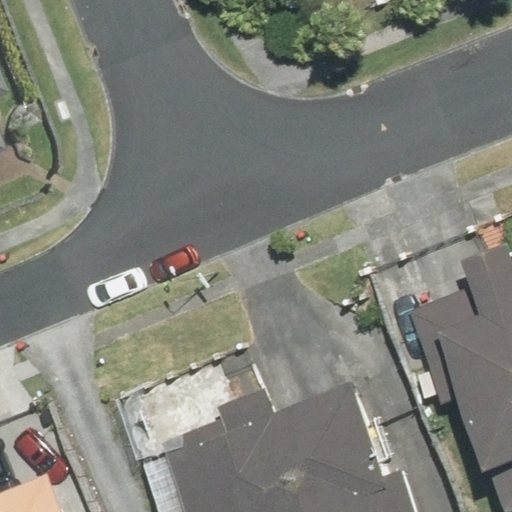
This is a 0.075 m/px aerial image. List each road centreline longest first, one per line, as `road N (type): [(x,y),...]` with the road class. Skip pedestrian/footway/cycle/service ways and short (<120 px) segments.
road 1 (residential): [(222,199),(511,80)]
road 2 (unknown): [(50,271),(148,511)]
road 3 (residential): [(0,292),(222,199)]
road 4 (residential): [(140,0),(222,199)]
